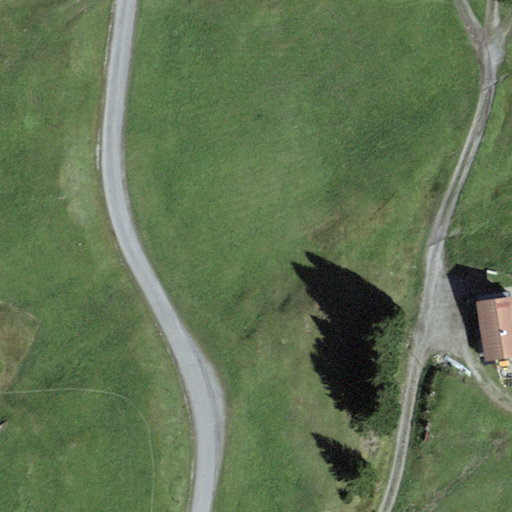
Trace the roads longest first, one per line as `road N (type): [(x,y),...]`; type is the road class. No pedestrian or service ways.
road 1 (track): [(381,511),(443,216),(486,105),(489,55),(458,0)]
road 2 (unclassified): [(197,511),(208,457),(198,377),(143,286),(113,181),(122,0)]
